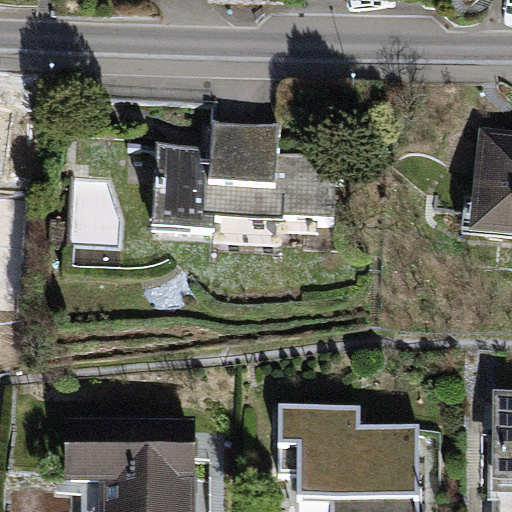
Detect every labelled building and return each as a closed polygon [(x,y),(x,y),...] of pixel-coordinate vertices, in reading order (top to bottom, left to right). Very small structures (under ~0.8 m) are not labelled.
[(204,158),(152,156),(155,242),(215,247),(214,231),(334,230),(335,162),(279,160),(280,136),(203,132),(204,158)] [(511,143),(484,142),(473,253),(511,255),(511,143)] [(511,511),(511,407),(491,407),(489,511),(511,511)] [(363,416),(280,417),(280,459),(301,458),(301,511),(420,511),(422,436),(363,435),(363,416)] [(196,511),(198,432),(64,432),(65,498),(103,498),(102,511),(196,511)]
